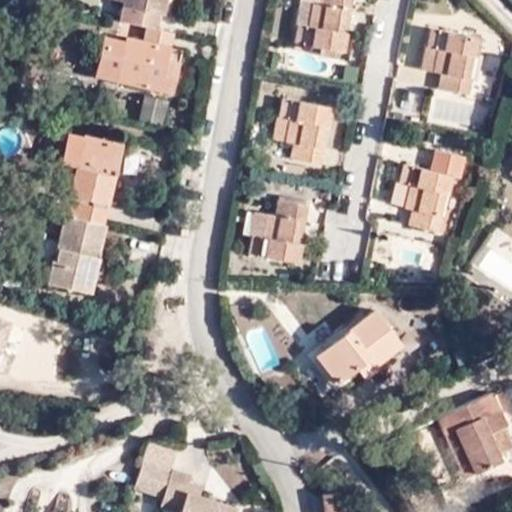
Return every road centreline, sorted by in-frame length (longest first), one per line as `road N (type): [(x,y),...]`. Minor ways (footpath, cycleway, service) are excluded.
road 1 (residential): [(257,0),(200,301),(208,335),(296,490),(292,511)]
road 2 (residential): [(403,0),(350,250)]
